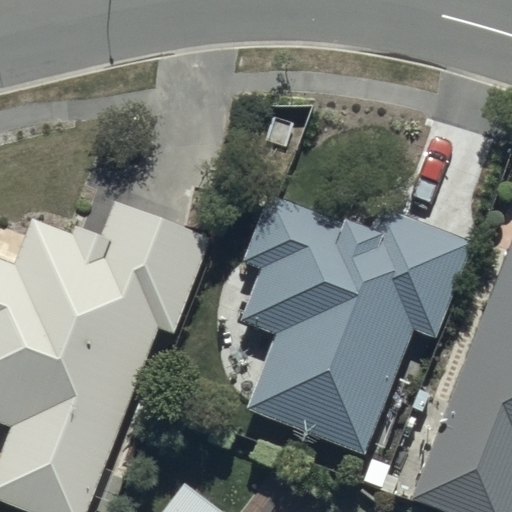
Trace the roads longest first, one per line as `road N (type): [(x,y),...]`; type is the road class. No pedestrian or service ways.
road 1 (residential): [(0,35),(192,0)]
road 2 (residential): [(358,0),(511,36)]
